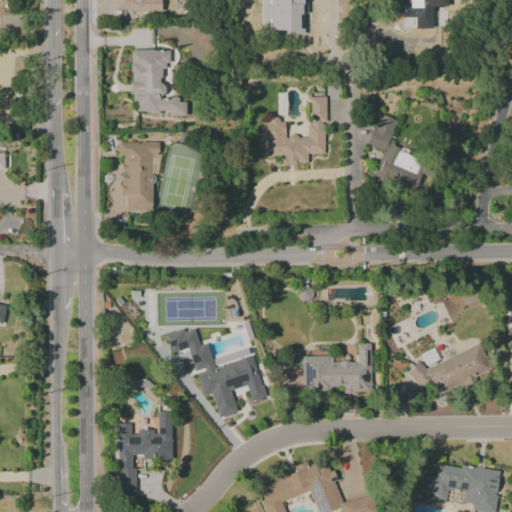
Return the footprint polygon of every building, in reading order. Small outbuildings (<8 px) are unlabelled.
[(113,0),(114,11),(159,11),(159,0),(113,0)] [(261,0),(262,23),(269,23),(269,33),(303,33),(302,0),(261,0)] [(130,50),(129,101),(136,101),(136,113),(169,113),(169,116),(184,116),(185,99),(163,99),(163,69),(167,69),(167,50),(130,50)] [(309,136),(284,137),(283,119),(268,120),(268,123),(258,123),(259,140),(262,140),(263,156),(277,155),(277,165),(306,164),(306,154),(323,153),(322,122),(325,122),(324,97),(307,97),(309,136)] [(414,192),(420,174),(428,177),(433,162),(386,147),(395,120),(378,114),(367,146),(382,150),(373,178),(414,192)] [(117,142),(117,156),(122,156),(122,211),(150,211),(150,156),(157,156),(157,142),(117,142)] [(251,356),(212,367),(205,344),(198,346),(192,327),(164,335),(170,354),(187,349),(201,397),(210,394),(217,418),(236,413),(229,391),(245,386),(250,402),(263,398),(251,356)] [(301,357),(301,390),(342,389),(342,392),(371,392),(370,344),(355,344),(355,362),(330,362),(330,356),(301,357)] [(422,368),(417,362),(405,373),(418,386),(429,382),(436,389),(438,394),(463,384),(464,385),(470,383),(478,375),(489,371),(479,345),(422,368)] [(170,460),(170,412),(156,412),(156,431),(129,431),(129,424),(116,424),(116,496),(133,496),(133,455),(141,455),(141,459),(170,460)] [(339,503),(328,461),(306,467),(258,480),(263,499),(260,500),(263,511),(284,511),(281,500),(310,492),(315,511),(322,511),(339,508),(339,511),(375,511),(371,494),(339,503)] [(492,511),(498,472),(436,463),(434,476),(421,474),(419,489),(426,490),(424,501),(444,504),(446,490),(463,493),(461,503),(472,504),(472,510),(487,511),(492,511)]
